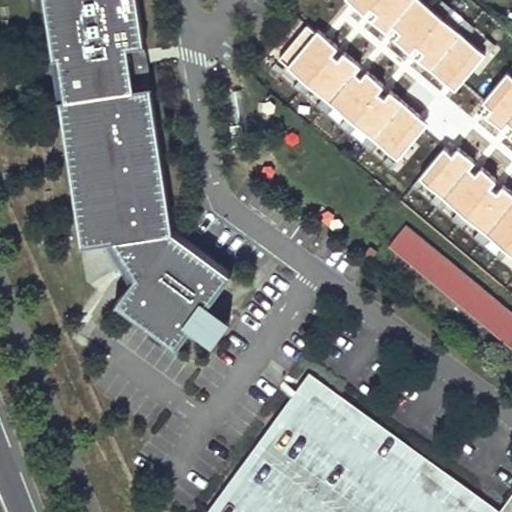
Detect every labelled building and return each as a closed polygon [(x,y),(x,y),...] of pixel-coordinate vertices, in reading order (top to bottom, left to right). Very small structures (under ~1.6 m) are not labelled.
[(137,0),(44,0),(53,57),(58,56),(64,96),(59,97),(81,243),(113,238),(115,242),(134,275),(114,301),(176,346),(190,327),(209,302),(231,271),(172,228),(150,83),(149,83),(134,86),(128,45),(143,43),(144,42),(137,0)] [(490,52),(423,0),(352,0),(366,10),(370,5),(380,13),(374,20),(389,32),(392,27),(398,32),(393,39),(411,53),(415,47),(420,51),(413,60),(456,94),(490,52)] [(306,27),(279,60),(397,161),(431,122),(390,87),(385,92),(382,89),(385,85),(366,69),(361,75),(355,70),(359,65),(344,53),(338,60),(330,53),(336,45),(320,32),(316,36),(306,27)] [(236,30),(226,45),(242,56),(253,42),(236,30)] [(149,68),(148,62),(146,55),(145,48),(143,43),(128,45),(134,86),(149,83),(149,76),(149,68)] [(511,72),(508,69),(483,100),(493,107),(488,113),(504,126),(508,120),(511,122),(511,130),(510,133),(511,134),(511,72)] [(445,151),(423,177),(511,251),(511,191),(503,184),(498,191),(493,187),(497,181),(480,167),(475,173),(468,167),(474,160),(459,148),(452,156),(445,151)] [(511,314),(405,226),(389,246),(511,348),(511,314)] [(190,327),(212,342),(230,317),(209,302),(190,327)] [(499,511),(309,372),(205,511),(499,511)]
